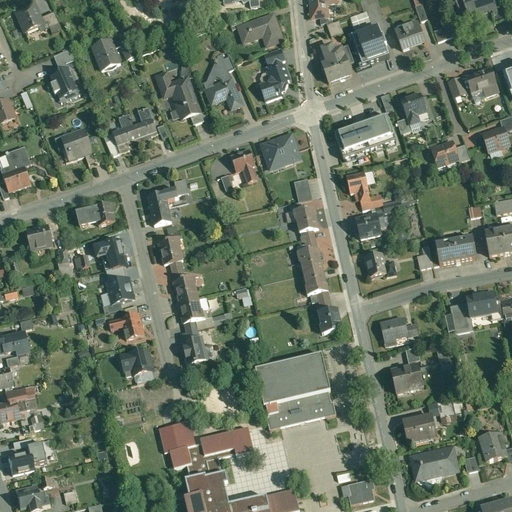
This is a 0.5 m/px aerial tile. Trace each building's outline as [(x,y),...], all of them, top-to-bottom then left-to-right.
[(158,0),(159,2),(174,0),(175,3),(189,1),(189,4),(206,1),(205,0),(223,0),(225,8),(232,6),(232,0),(233,0),(235,0),(235,2),(242,1),(243,5),(250,4),(251,11),(260,9),(258,0),(158,0)] [(309,0),(312,21),(328,19),(327,5),(338,4),(337,0),(309,0)] [(453,0),(463,27),(476,23),(475,19),(483,16),(484,18),(497,13),(492,0),(453,0)] [(33,2),(14,10),(25,36),(43,28),(44,27),(41,20),(33,2)] [(422,6),(415,9),(421,25),(428,22),(422,6)] [(54,14),(41,20),(44,27),(43,28),(46,33),(46,32),(59,26),(54,14)] [(367,14),(350,20),(354,31),(371,25),(367,14)] [(243,28),(238,30),(238,31),(244,46),(263,39),(267,50),(283,44),(274,18),(243,28)] [(243,28),(241,22),(230,26),(232,33),(238,31),(238,30),(243,28)] [(339,23),(327,28),(331,40),(344,36),(339,23)] [(418,25),(395,33),(403,53),(411,50),(410,48),(424,43),(424,46),(425,45),(418,25)] [(451,27),(434,34),(438,45),(455,38),(451,27)] [(378,29),(351,38),(362,68),(388,59),(378,29)] [(111,42),(93,50),(102,74),(121,67),(111,42)] [(128,43),(120,46),(128,63),(135,59),(128,43)] [(341,52),(334,54),(332,48),(322,51),(324,58),(327,65),(321,67),(321,68),(322,78),(326,78),(329,86),(352,77),(346,60),(342,50),(341,51),(341,52)] [(348,48),(342,50),(346,60),(351,58),(351,60),(352,60),(348,48)] [(281,51),(264,57),(268,69),(272,68),(274,73),(284,69),(283,64),(285,63),(281,51)] [(218,58),(215,66),(217,67),(212,78),(222,82),(223,86),(206,93),(212,108),(228,102),(233,112),(243,108),(228,75),(223,62),(224,61),(222,57),(218,58)] [(182,59),(164,65),(167,72),(185,66),(182,59)] [(236,72),(230,59),(224,61),(223,62),(228,75),(236,72)] [(274,73),(263,77),(260,81),(262,87),(260,88),(266,104),(282,98),(281,95),(282,91),(283,88),(286,84),(289,83),(284,69),(274,73)] [(68,71),(58,75),(59,77),(51,80),(53,87),(51,88),(55,97),(57,96),(60,102),(63,101),(70,98),(69,96),(78,93),(68,71)] [(490,71),(466,80),(472,97),(483,93),(485,99),(496,96),(494,90),(496,89),(490,71)] [(511,73),(503,76),(511,102),(511,101),(511,73)] [(187,81),(170,87),(166,76),(157,79),(165,100),(174,97),(179,112),(181,111),(184,120),(191,117),(194,128),(203,125),(187,81)] [(461,81),(449,85),(454,100),(466,96),(461,81)] [(22,96),(28,111),(34,109),(28,94),(22,96)] [(394,113),(388,97),(381,100),(387,116),(394,113)] [(420,97),(409,101),(409,100),(401,103),(407,120),(410,128),(419,124),(417,118),(426,114),(420,97)] [(9,103),(0,105),(0,126),(0,127),(16,121),(9,103)] [(148,110),(138,114),(143,126),(133,129),(138,144),(140,149),(149,146),(147,140),(158,137),(148,110)] [(129,117),(119,121),(123,133),(114,136),(121,156),(130,152),(128,147),(138,144),(133,129),(129,117)] [(511,119),(499,123),(502,131),(503,130),(505,135),(511,132),(511,119)] [(407,120),(397,124),(401,137),(412,133),(410,128),(407,120)] [(385,121),(339,137),(345,156),(391,140),(385,121)] [(164,127),(158,129),(163,141),(169,138),(164,127)] [(502,131),(482,138),(489,156),(490,155),(489,153),(499,150),(500,152),(509,148),(505,135),(503,130),(502,131)] [(84,131),(55,141),(59,153),(64,151),(69,164),(86,158),(89,167),(96,164),(84,131)] [(291,137),(262,148),(271,172),(300,161),(291,137)] [(115,145),(107,147),(112,159),(118,157),(115,145)] [(452,145),(432,152),(436,165),(434,166),(437,175),(446,171),(445,167),(458,162),(455,151),(452,145)] [(465,147),(455,151),(458,162),(459,165),(470,161),(465,147)] [(25,150),(6,156),(12,173),(2,177),(5,185),(8,196),(10,195),(31,188),(25,170),(27,169),(26,164),(29,163),(25,150)] [(249,153),(242,156),(241,154),(237,155),(238,156),(230,159),(236,175),(243,173),(252,169),(255,168),(249,153)] [(252,169),(243,173),(248,186),(257,183),(252,169)] [(364,176),(346,180),(350,197),(358,195),(361,205),(370,203),(370,201),(368,193),(364,176)] [(228,178),(221,181),(226,193),(233,190),(228,178)] [(185,182),(175,184),(178,197),(188,195),(185,182)] [(308,182),(294,185),(299,205),(300,205),(312,202),(308,182)] [(5,185),(0,186),(0,190),(4,202),(11,199),(10,195),(8,196),(5,185)] [(409,202),(406,190),(393,193),(396,205),(409,202)] [(176,192),(147,198),(151,214),(168,210),(167,204),(178,201),(176,192)] [(381,199),(370,201),(370,203),(372,211),(383,209),(381,199)] [(511,201),(494,205),(496,217),(511,214),(511,201)] [(299,205),(289,208),(291,216),(296,214),(295,214),(302,212),(300,205),(299,205)] [(401,205),(383,209),(385,216),(402,212),(401,205)] [(111,206),(94,210),(77,214),(80,229),(98,225),(99,228),(116,224),(111,206)] [(181,207),(170,210),(172,222),(184,220),(181,207)] [(168,210),(151,214),(154,229),(172,225),(168,210)] [(302,212),(295,214),(296,214),(297,214),(298,221),(297,222),(300,235),(300,236),(313,233),(319,232),(319,231),(318,231),(315,217),(316,217),(316,216),(315,217),(314,211),(315,211),(314,210),(307,212),(307,211),(302,212)] [(376,217),(363,220),(364,224),(357,225),(360,242),(380,238),(376,217)] [(49,229),(27,233),(31,253),(53,248),(49,229)] [(511,230),(485,235),(489,259),(511,254),(511,230)] [(313,233),(303,235),(305,243),(315,241),(313,233)] [(181,234),(170,236),(171,243),(178,241),(178,242),(182,241),(181,234)] [(472,239),(436,246),(438,257),(440,268),(476,261),(472,239)] [(171,243),(158,245),(160,253),(162,253),(165,267),(171,266),(181,264),(184,263),(180,249),(179,250),(177,242),(178,242),(178,241),(171,243)] [(121,243),(105,246),(105,247),(95,250),(98,259),(108,257),(109,264),(111,264),(113,272),(126,269),(124,260),(125,260),(121,243)] [(316,244),(305,246),(307,253),(311,252),(311,253),(317,251),(316,244)] [(429,248),(422,250),(424,258),(430,256),(429,248)] [(307,253),(299,255),(300,256),(301,255),(302,263),(301,263),(304,277),(322,272),(319,258),(320,258),(318,251),(317,251),(311,253),(311,252),(307,253)] [(66,252),(59,253),(62,265),(69,263),(66,252)] [(382,256),(365,260),(367,270),(368,270),(370,280),(370,281),(387,277),(385,266),(382,256)] [(424,258),(417,259),(420,272),(433,269),(430,256),(424,258)] [(87,257),(71,261),(72,266),(76,265),(77,272),(90,269),(87,257)] [(438,257),(432,258),(434,269),(440,268),(438,257)] [(58,267),(62,281),(73,278),(69,264),(58,267)] [(181,264),(171,266),(172,273),(183,271),(181,264)] [(388,279),(396,277),(393,264),(385,266),(387,277),(388,279)] [(322,272),(304,277),(308,290),(309,290),(310,297),(309,297),(309,298),(317,296),(321,295),(327,293),(328,293),(326,286),(325,286),(322,272)] [(183,274),(173,276),(175,284),(185,282),(183,274)] [(100,278),(88,280),(91,291),(102,289),(100,278)] [(136,303),(130,280),(106,287),(112,309),(136,303)] [(175,284),(174,284),(175,292),(177,292),(180,305),(198,301),(195,288),(193,288),(192,281),(193,281),(193,280),(185,282),(175,284)] [(16,292),(5,295),(6,302),(18,300),(16,292)] [(247,292),(237,294),(238,300),(248,298),(247,292)] [(327,293),(321,295),(317,296),(319,304),(329,301),(327,293)] [(493,295),(480,298),(480,297),(479,297),(479,298),(469,300),(468,299),(469,306),(468,306),(470,322),(503,316),(502,312),(502,310),(501,307),(501,306),(498,304),(495,304),(493,295)] [(251,299),(243,300),(245,309),(253,307),(251,299)] [(198,301),(180,305),(184,321),(182,321),(184,328),(185,327),(195,325),(203,323),(203,322),(201,323),(200,317),(202,317),(198,301)] [(511,303),(502,305),(502,307),(501,307),(502,310),(502,312),(503,312),(505,324),(511,322),(511,303)] [(330,304),(320,307),(321,314),(331,312),(330,304)] [(466,306),(451,308),(452,317),(455,332),(456,336),(471,333),(466,306)] [(137,308),(125,312),(127,318),(129,317),(129,320),(139,317),(137,308)] [(321,314),(318,315),(319,316),(319,315),(322,329),(323,329),(325,336),(324,336),(324,337),(335,334),(343,332),(341,325),(340,325),(337,311),(331,312),(321,314)] [(224,318),(226,325),(233,323),(231,316),(224,318)] [(129,320),(122,322),(110,325),(112,333),(124,330),(127,342),(144,338),(139,317),(129,320)] [(452,317),(445,318),(448,334),(455,332),(452,317)] [(224,318),(213,320),(215,328),(226,325),(224,318)] [(404,322),(381,327),(386,350),(396,348),(395,342),(408,339),(406,329),(404,322)] [(195,325),(185,327),(187,334),(197,332),(195,325)] [(416,326),(406,329),(408,339),(418,337),(416,326)] [(197,335),(187,337),(189,345),(199,343),(197,335)] [(25,336),(3,341),(1,336),(0,336),(0,355),(5,355),(6,356),(17,353),(29,350),(25,336)] [(258,340),(251,342),(253,351),(260,349),(258,340)] [(189,345),(183,347),(186,361),(185,361),(187,368),(207,364),(207,363),(206,363),(204,357),(205,356),(202,343),(189,345)] [(448,348),(436,351),(440,366),(452,363),(448,348)] [(29,350),(17,353),(19,359),(30,356),(29,350)] [(417,350),(405,353),(408,366),(420,363),(417,350)] [(87,351),(79,355),(82,362),(90,358),(87,351)] [(147,353),(130,357),(129,355),(120,358),(120,360),(121,360),(124,373),(133,371),(134,378),(141,377),(153,374),(153,373),(152,374),(150,366),(151,366),(150,360),(149,361),(147,353)] [(322,357),(256,372),(256,375),(257,375),(265,409),(266,409),(328,394),(330,394),(322,360),(322,359),(322,357)] [(19,359),(6,362),(8,369),(21,366),(19,359)] [(409,370),(391,374),(397,397),(406,395),(405,392),(422,388),(423,391),(424,391),(418,366),(409,368),(409,370)] [(9,371),(0,373),(0,391),(14,388),(9,371)] [(153,374),(141,377),(143,386),(155,383),(153,374)] [(32,389),(6,395),(9,406),(0,407),(0,423),(0,425),(20,421),(18,415),(38,410),(32,389)] [(328,394),(266,409),(269,420),(267,420),(270,432),(336,417),(333,405),(331,405),(328,394)] [(451,402),(437,405),(441,421),(455,417),(451,402)] [(41,417),(31,420),(33,428),(29,428),(30,434),(44,431),(41,417)] [(432,418),(403,425),(408,446),(437,440),(432,418)] [(248,430),(200,441),(202,446),(196,447),(190,424),(159,431),(165,455),(170,453),(174,471),(187,468),(190,481),(186,482),(189,499),(185,500),(187,511),(299,511),(295,492),(230,507),(225,487),(228,486),(226,476),(222,476),(219,461),(236,457),(237,459),(254,455),(248,430)] [(501,435),(479,442),(482,441),(486,453),(484,454),(487,464),(486,465),(507,459),(503,443),(504,443),(501,435)] [(42,436),(28,440),(32,456),(41,453),(39,448),(45,447),(42,436)] [(452,451),(411,460),(416,483),(417,483),(418,485),(421,487),(425,486),(426,488),(428,490),(431,490),(433,489),(435,486),(435,484),(439,483),(441,480),(441,478),(458,474),(452,451)] [(29,455),(8,460),(13,478),(33,473),(29,455)] [(477,459),(464,461),(467,475),(480,472),(477,459)] [(49,480),(42,481),(44,491),(51,489),(49,480)] [(373,482),(348,487),(351,498),(348,498),(351,508),(375,503),(372,492),(375,492),(373,482)] [(36,488),(20,492),(20,495),(17,496),(20,511),(23,511),(29,511),(40,511),(41,511),(51,509),(49,500),(47,501),(45,495),(38,497),(36,488)] [(75,493),(64,495),(66,507),(77,504),(75,493)] [(511,511),(511,502),(497,506),(499,511),(511,511)]
